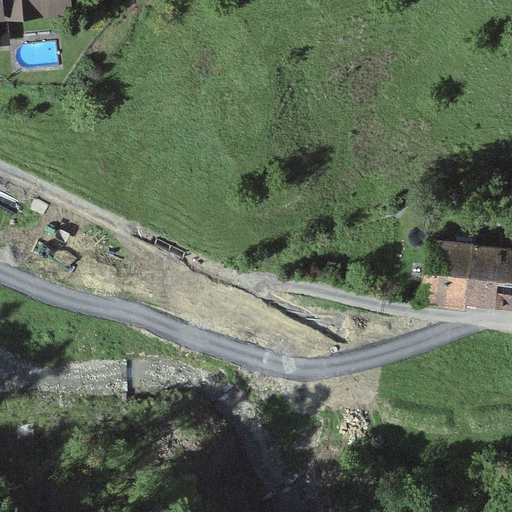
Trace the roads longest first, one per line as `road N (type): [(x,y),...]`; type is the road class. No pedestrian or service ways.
road 1 (unclassified): [(0,271),(269,362),(318,367),(491,320),(511,325)]
road 2 (track): [(491,320),(244,281)]
road 3 (track): [(127,231),(0,172)]
